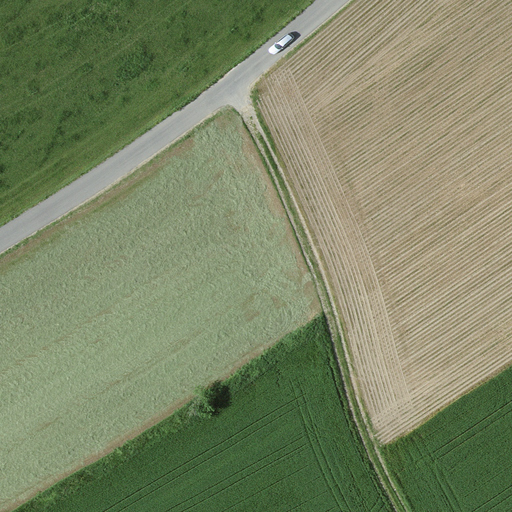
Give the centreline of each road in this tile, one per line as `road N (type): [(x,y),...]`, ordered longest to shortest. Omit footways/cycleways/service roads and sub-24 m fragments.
road 1 (track): [(233,82),(319,278),(368,441),(405,511)]
road 2 (residential): [(0,236),(233,82),(329,0)]
